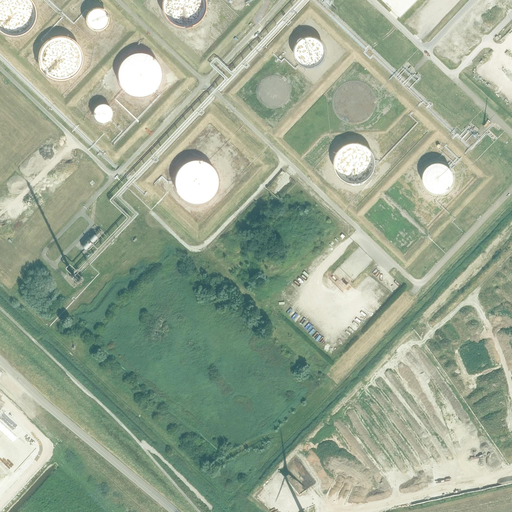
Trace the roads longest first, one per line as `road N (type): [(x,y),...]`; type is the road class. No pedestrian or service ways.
road 1 (unclassified): [(511,187),(418,282),(285,159)]
road 2 (unclassified): [(199,511),(0,308)]
road 3 (unclassified): [(285,159),(115,0)]
road 4 (unclassified): [(174,511),(0,360)]
road 5 (unclassified): [(379,7),(511,136)]
road 6 (unclassified): [(285,159),(199,250),(154,215)]
road 7 (unclassified): [(119,179),(0,66)]
